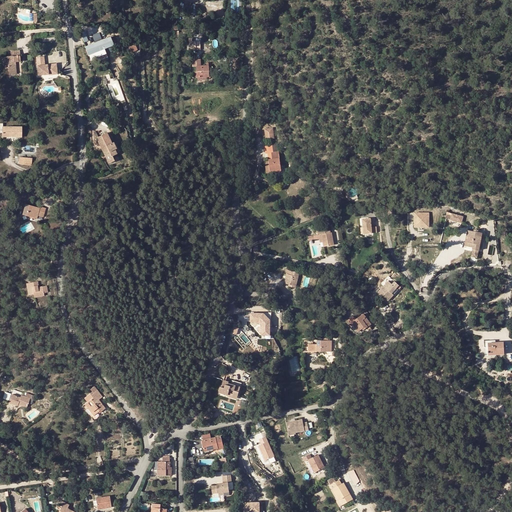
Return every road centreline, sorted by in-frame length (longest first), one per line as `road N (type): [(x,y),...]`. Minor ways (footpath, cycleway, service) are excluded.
road 1 (residential): [(64,0),(82,164),(60,295),(81,342),(146,434),(149,456)]
road 2 (residential): [(249,0),(238,272),(209,382),(181,429)]
road 3 (residential): [(501,268),(444,274),(417,324),(364,355),(333,402),(181,429)]
road 4 (unknown): [(0,492),(140,475)]
